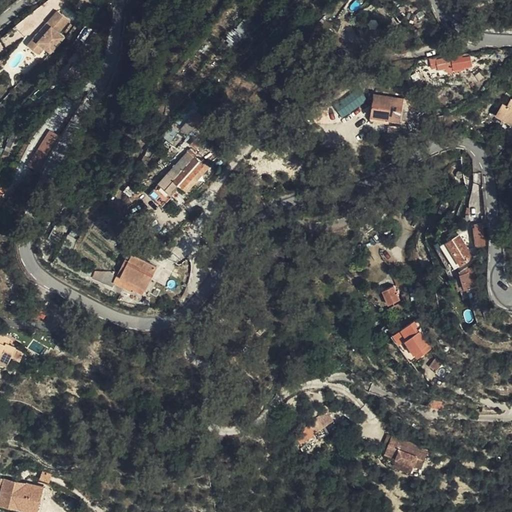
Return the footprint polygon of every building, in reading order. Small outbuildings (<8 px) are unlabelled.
[(41,26),(35,33),(47,42),(52,35),(58,39),(71,23),(65,18),(74,6),(65,0),(59,0),(53,9),(58,13),(45,30),(41,26)] [(241,16),(231,27),(239,34),(260,14),(253,7),(244,17),(241,16)] [(90,33),(87,38),(96,44),(99,39),(90,33)] [(87,38),(72,59),(82,65),(96,44),(87,38)] [(436,55),(432,55),(435,65),(436,65),(436,67),(453,65),(454,69),(464,68),(464,66),(472,65),(471,57),(464,57),(463,56),(458,56),(458,55),(453,55),(453,57),(436,58),(436,55)] [(79,70),(82,65),(72,59),(69,64),(79,70)] [(354,91),(335,103),(343,116),(362,104),(354,91)] [(500,101),(493,112),(511,122),(511,93),(510,97),(508,96),(503,103),(500,101)] [(379,116),(387,96),(375,94),(370,115),(379,116)] [(379,116),(389,118),(400,121),(404,99),(387,96),(379,116)] [(200,97),(193,104),(193,105),(186,113),(193,121),(202,113),(209,107),(200,97)] [(189,99),(169,122),(174,126),(193,105),(193,104),(189,99)] [(209,107),(202,113),(212,122),(217,117),(209,107)] [(56,119),(34,155),(47,163),(59,140),(66,126),(56,119)] [(195,134),(162,169),(174,180),(183,172),(185,173),(186,172),(209,147),(195,134)] [(211,152),(209,147),(186,172),(190,176),(211,152)] [(174,180),(162,169),(153,180),(166,192),(176,181),(174,180)] [(481,209),(481,213),(479,214),(481,235),(485,234),(485,232),(491,232),(489,209),(481,209)] [(481,236),(480,235),(471,217),(456,225),(449,229),(444,231),(457,256),(477,244),(476,240),(481,236)] [(444,231),(449,229),(448,227),(441,230),(453,258),(457,256),(444,231)] [(134,247),(129,259),(126,265),(129,261),(137,253),(145,246),(138,242),(134,247)] [(127,253),(125,258),(129,259),(134,247),(132,245),(127,253)] [(148,277),(161,255),(145,246),(137,253),(129,261),(126,265),(136,270),(144,275),(148,277)] [(120,268),(125,258),(127,253),(123,258),(100,257),(89,250),(86,257),(119,272),(120,268)] [(465,257),(469,278),(477,277),(477,279),(480,279),(478,259),(475,255),(473,256),(471,254),(465,257)] [(126,265),(129,259),(125,258),(120,268),(124,271),(125,267),(126,265)] [(136,275),(146,281),(148,277),(144,275),(136,270),(126,265),(125,267),(124,271),(134,277),(136,275)] [(380,284),(370,274),(365,278),(376,288),(380,284)] [(397,293),(407,289),(401,274),(391,279),(397,293)] [(436,339),(417,313),(404,323),(410,331),(409,332),(418,345),(420,344),(426,340),(429,338),(431,342),(436,339)] [(0,324),(13,331),(14,329),(16,325),(0,316),(0,324)] [(414,354),(423,348),(420,344),(418,345),(409,332),(410,331),(404,323),(396,329),(405,341),(414,354)] [(28,336),(14,329),(13,331),(0,324),(0,346),(1,344),(11,350),(15,340),(24,345),(28,336)] [(423,348),(429,344),(426,340),(420,344),(423,348)] [(448,353),(440,363),(449,370),(457,359),(448,353)] [(328,400),(321,405),(316,411),(302,422),(307,429),(339,407),(330,395),(327,398),(328,400)] [(396,431),(392,440),(397,443),(403,428),(430,440),(425,454),(428,454),(434,439),(427,436),(428,434),(399,423),(396,431)] [(403,428),(397,443),(425,454),(430,440),(403,428)] [(47,475),(3,464),(0,473),(6,475),(3,485),(25,490),(24,494),(41,499),(47,475)] [(24,494),(25,490),(3,485),(2,489),(24,494)]
